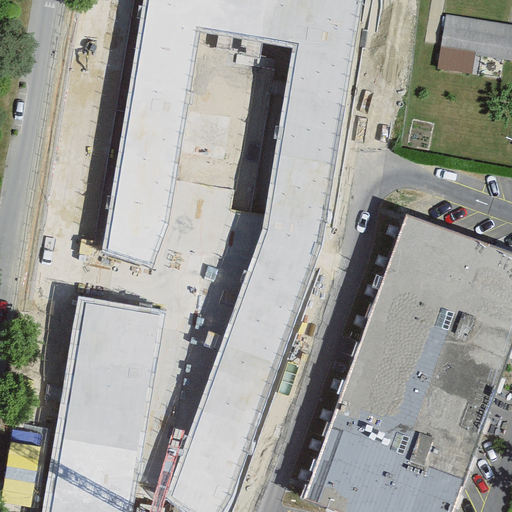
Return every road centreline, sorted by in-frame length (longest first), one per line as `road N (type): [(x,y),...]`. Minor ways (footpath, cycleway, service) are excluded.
road 1 (residential): [(399,0),(359,238),(261,511)]
road 2 (residential): [(0,278),(45,0)]
